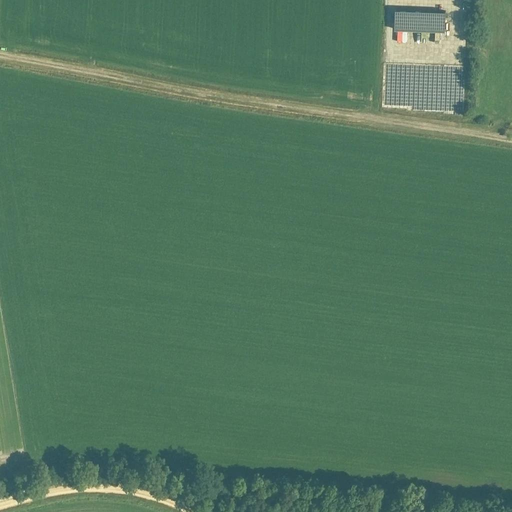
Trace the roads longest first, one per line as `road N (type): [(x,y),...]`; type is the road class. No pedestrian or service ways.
road 1 (track): [(0,53),(511,137)]
road 2 (track): [(185,511),(108,488),(0,505)]
